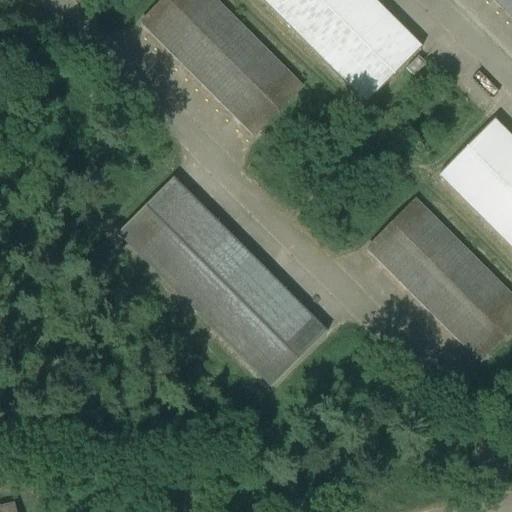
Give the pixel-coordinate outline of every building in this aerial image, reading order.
[(302,88),(214,0),(161,0),(137,24),(252,139),(302,88)] [(421,49),(371,0),(258,0),(364,105),(421,49)] [(511,0),(491,0),(511,20),(511,0)] [(425,65),(417,58),(405,70),(413,78),(425,65)] [(511,140),(492,121),(436,178),(511,253),(511,140)] [(326,333),(172,180),(116,236),(270,390),(326,333)] [(511,331),(511,298),(414,200),(363,251),(478,365),(511,331)]
